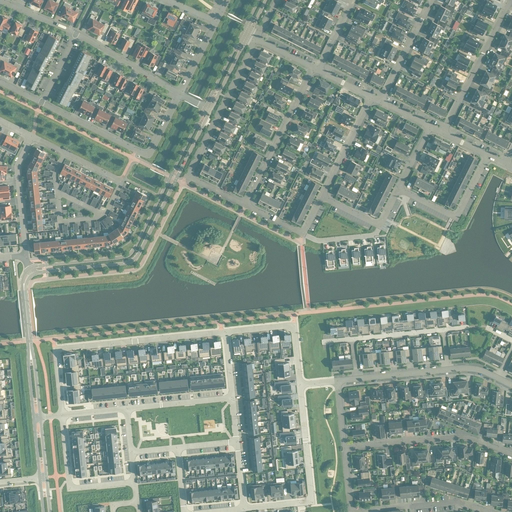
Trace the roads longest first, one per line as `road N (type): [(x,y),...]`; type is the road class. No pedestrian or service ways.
road 1 (tertiary): [(32,274),(135,259),(210,111)]
road 2 (tertiary): [(203,108),(128,255),(29,269)]
road 3 (residential): [(61,415),(61,348),(224,333)]
road 4 (residential): [(255,40),(187,177),(245,206)]
road 5 (residential): [(179,94),(145,154),(40,103)]
road 6 (residential): [(511,456),(466,438),(343,448)]
road 7 (residential): [(245,206),(313,70)]
road 8 (residential): [(443,133),(511,0)]
road 9 (residential): [(134,481),(69,488),(61,415)]
road 10 (residential): [(487,155),(456,218),(398,190)]
road 11 (residential): [(224,333),(293,326),(299,385)]
road 12 (residential): [(23,256),(16,168),(31,137)]
road 13 (residential): [(179,94),(75,34)]
